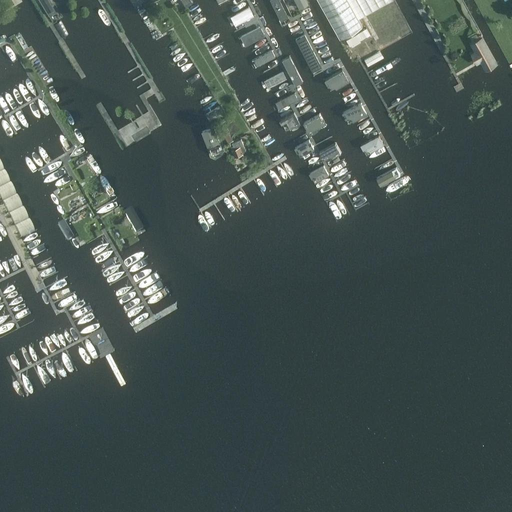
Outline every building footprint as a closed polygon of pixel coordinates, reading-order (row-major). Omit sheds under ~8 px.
[(47,0),(38,0),(47,15),(54,11),(47,0)] [(270,0),(280,19),(287,15),(279,0),(270,0)] [(317,0),(339,39),(364,25),(349,0),(317,0)] [(235,25),(253,15),(249,7),(231,17),(235,25)] [(246,45),(263,36),(259,28),(242,37),(246,45)] [(366,29),(347,36),(350,44),(369,36),(366,29)] [(314,75),(323,70),(304,35),(296,39),(314,75)] [(482,36),(482,35),(479,36),(478,37),(479,39),(472,43),(471,43),(476,52),(472,54),(477,63),(481,61),(482,62),(486,69),(496,63),(481,36),(482,36)] [(275,57),(272,50),(255,59),(259,65),(275,57)] [(281,60),(290,76),(296,73),(288,57),(281,60)] [(324,79),(330,90),(348,80),(342,70),(324,79)] [(286,78),(282,72),(266,80),(269,87),(286,78)] [(297,100),(294,93),(277,102),(281,108),(297,100)] [(343,112),(349,123),(367,113),(361,103),(343,112)] [(221,113),(217,108),(207,114),(210,120),(221,113)] [(300,123),(295,112),(280,120),(286,131),(300,123)] [(304,122),(309,132),(325,123),(320,114),(304,122)] [(214,127),(202,132),(210,151),(212,150),(213,153),(217,155),(221,153),(223,149),(214,127)] [(229,144),(233,141),(228,133),(224,136),(229,144)] [(366,154),(384,144),(379,136),(361,145),(366,154)] [(232,150),(235,158),(243,154),(242,153),(246,151),(241,139),(232,143),(235,149),(232,150)] [(315,149),(310,140),(296,148),(301,156),(315,149)] [(320,152),(325,161),(341,153),(336,143),(320,152)] [(269,171),(285,197),(296,191),(279,164),(269,171)] [(315,182),(329,174),(324,165),(310,173),(315,182)] [(381,185),(400,174),(396,167),(377,178),(381,185)] [(124,213),(136,232),(143,228),(131,209),(124,213)] [(67,238),(72,235),(64,221),(59,224),(67,238)]
